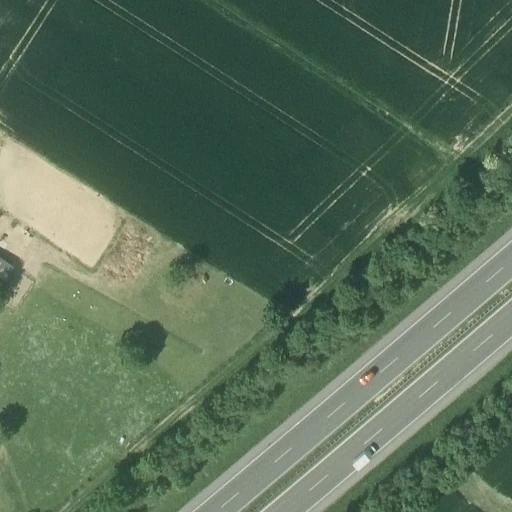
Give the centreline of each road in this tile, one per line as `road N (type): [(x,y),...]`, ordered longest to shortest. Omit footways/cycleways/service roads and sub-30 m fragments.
road 1 (track): [(511,116),(76,511)]
road 2 (motorway): [(511,268),(220,511)]
road 3 (track): [(461,163),(201,0)]
road 4 (motorway): [(296,511),(511,327)]
